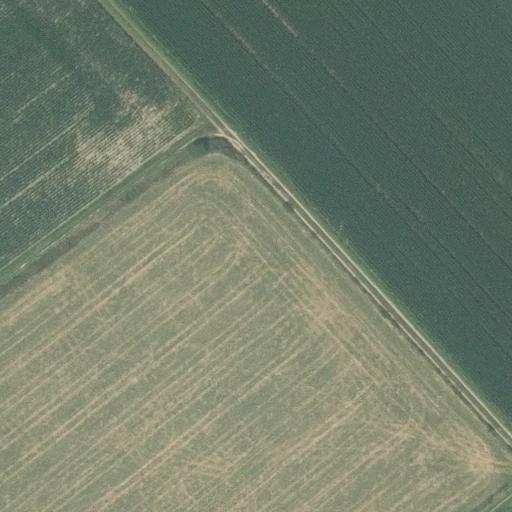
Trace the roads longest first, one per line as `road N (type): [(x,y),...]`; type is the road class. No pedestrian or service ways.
road 1 (track): [(511,441),(102,0)]
road 2 (track): [(216,123),(0,284)]
